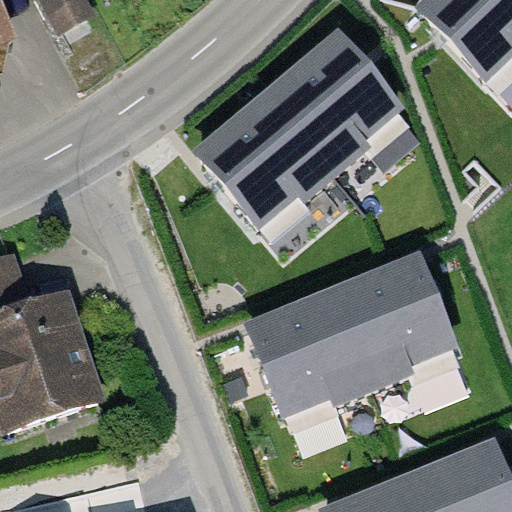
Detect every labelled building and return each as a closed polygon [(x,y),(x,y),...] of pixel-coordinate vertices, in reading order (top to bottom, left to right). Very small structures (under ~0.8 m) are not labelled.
[(93,15),(84,0),(39,0),(59,34),(93,15)] [(511,0),(446,0),(426,20),(445,39),(487,84),(511,60),(511,0)] [(396,116),(338,49),(202,164),(260,232),(297,201),(304,209),(366,156),(358,148),(396,116)] [(9,257),(0,260),(0,451),(102,412),(59,302),(31,313),(20,287),(9,257)] [(450,354),(417,272),(251,339),(285,421),(329,403),(334,413),(409,383),(404,372),(450,354)] [(511,511),(511,504),(493,458),(355,511),(511,511)]
